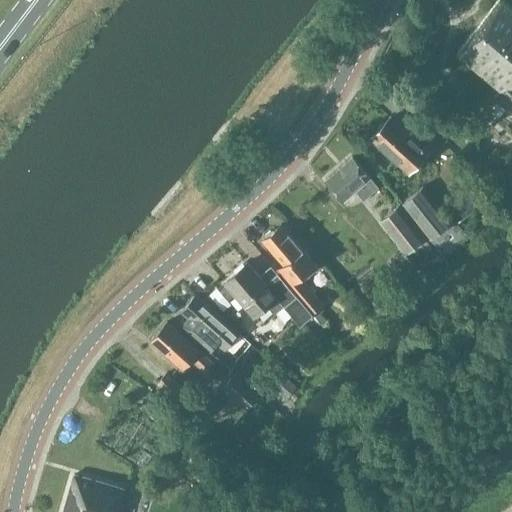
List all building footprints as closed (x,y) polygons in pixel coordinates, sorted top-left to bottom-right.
[(497,85),(503,90),(504,88),(511,95),(511,8),(501,0),(498,0),(457,53),(497,85)] [(377,131),(372,136),(385,148),(383,149),(395,161),(408,174),(428,152),(408,133),(407,135),(389,119),(384,124),(381,125),(378,128),(377,131)] [(363,200),(378,187),(352,157),(326,180),(343,201),(355,190),(363,200)] [(421,184),(401,200),(431,238),(451,221),(421,184)] [(463,185),(439,203),(454,222),(456,221),(464,231),(486,214),(463,185)] [(398,202),(378,218),(419,269),(439,253),(398,202)] [(295,279),(288,285),(312,313),(323,304),(299,276),(314,263),(281,224),(273,231),(270,231),(265,235),(265,238),(263,241),(295,279)] [(276,297),(301,326),(313,315),(277,273),(265,284),(247,262),(225,282),(254,316),(276,297)] [(191,319),(183,328),(208,350),(215,341),(225,349),(239,333),(196,295),(181,311),(191,319)] [(191,359),(205,372),(212,363),(167,322),(151,340),(183,368),(191,359)] [(183,391),(166,374),(158,383),(175,399),(183,391)] [(257,394),(235,375),(223,388),(245,408),(257,394)] [(63,511),(120,511),(123,504),(121,503),(125,490),(74,475),(63,511)]
